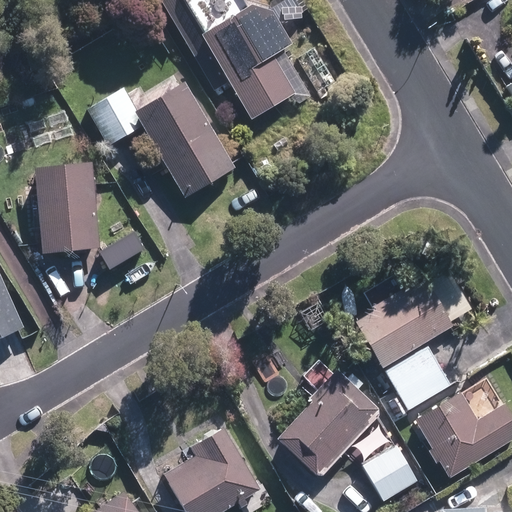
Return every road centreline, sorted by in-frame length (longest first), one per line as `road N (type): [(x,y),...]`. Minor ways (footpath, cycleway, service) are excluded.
road 1 (residential): [(0,416),(455,144)]
road 2 (residential): [(367,0),(455,144)]
